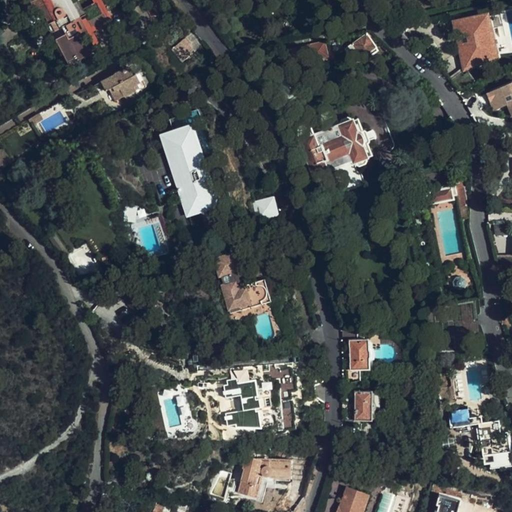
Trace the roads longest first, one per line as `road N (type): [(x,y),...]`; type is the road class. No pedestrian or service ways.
road 1 (residential): [(182,0),(266,119),(329,318),(332,427),(310,511)]
road 2 (residential): [(358,0),(432,76),(470,131),(479,227),(511,385)]
road 3 (residential): [(0,206),(57,272),(96,363)]
road 4 (track): [(96,363),(77,418),(29,464),(0,477)]
